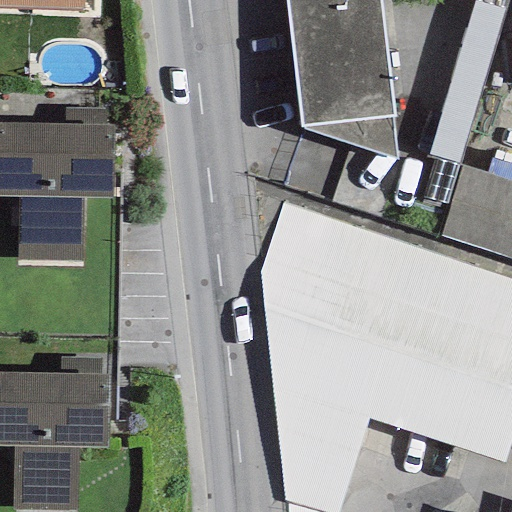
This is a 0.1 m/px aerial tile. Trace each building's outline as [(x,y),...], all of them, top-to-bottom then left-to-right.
[(0,0),(0,9),(83,11),(83,0),(0,0)] [(283,0),(300,128),(395,159),(378,0),(283,0)] [(457,166),(505,8),(478,0),(475,0),(427,158),(433,159),(457,166)] [(64,125),(0,123),(0,197),(17,197),(16,262),(81,263),(81,198),(111,198),(111,126),(105,125),(105,109),(64,108),(64,125)] [(445,206),(457,166),(433,159),(421,199),(445,206)] [(511,183),(462,167),(439,236),(511,259),(511,183)] [(511,281),(281,204),(259,270),(283,502),(317,511),(337,511),(365,417),(506,464),(511,444),(511,281)] [(60,374),(0,373),(0,446),(13,447),(12,511),(25,511),(77,511),(78,448),(107,448),(108,375),(101,375),(101,358),(60,358),(60,374)]
